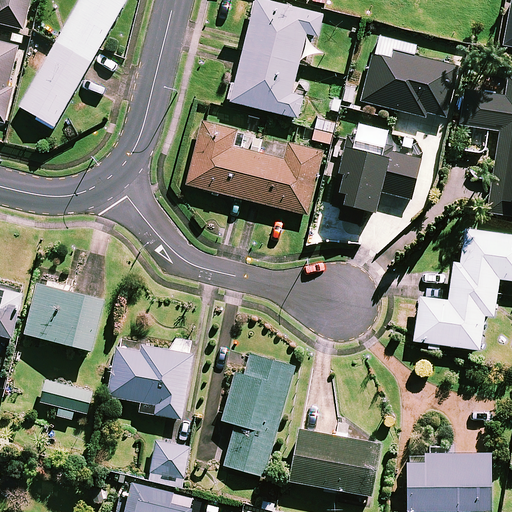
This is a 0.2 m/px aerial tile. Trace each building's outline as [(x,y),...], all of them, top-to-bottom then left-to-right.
[(0,0),(0,26),(24,32),(32,0),(0,0)] [(83,0),(49,61),(31,51),(24,65),(41,74),(20,111),(55,130),(129,0),(83,0)] [(511,0),(502,48),(511,50),(511,0)] [(292,97),(301,62),(320,54),(306,40),(307,38),(318,40),(324,19),(257,2),(231,105),(298,122),(304,100),(292,97)] [(9,90),(18,50),(9,48),(11,39),(0,36),(0,124),(5,126),(13,91),(9,90)] [(389,60),(375,56),(363,104),(427,120),(428,116),(446,120),(458,70),(391,53),(389,60)] [(511,81),(508,81),(506,98),(467,93),(462,128),(500,133),(490,216),(511,218),(511,81)] [(238,133),(203,124),(187,187),(308,218),(324,155),(288,146),(284,163),(233,150),(238,133)] [(412,202),(422,161),(397,155),(398,149),(387,146),(389,134),(362,127),(361,135),(350,132),(332,208),(376,218),(382,195),(412,202)] [(500,283),(511,284),(511,239),(465,233),(460,266),(454,265),(449,303),(421,299),(415,344),(428,346),(427,351),(439,353),(440,348),(480,353),(485,319),(494,320),(500,283)] [(106,306),(39,287),(25,337),(92,356),(106,306)] [(0,338),(12,342),(23,298),(0,292),(0,338)] [(196,343),(176,340),(168,353),(141,349),(140,353),(117,349),(109,401),(144,406),(143,415),(184,421),(196,343)] [(295,371),(251,359),(245,379),(237,377),(224,423),(237,427),(225,468),(264,479),(295,371)] [(93,395),(46,382),(40,404),(60,409),(58,418),(72,422),(75,413),(87,416),(93,395)] [(381,448),(301,433),(291,485),(372,500),(381,448)] [(190,449),(156,443),(150,475),(184,481),(190,449)] [(491,511),(492,457),(410,456),(408,511),(491,511)] [(195,511),(196,511),(189,510),(191,500),(133,487),(130,502),(120,500),(117,511),(195,511)]
